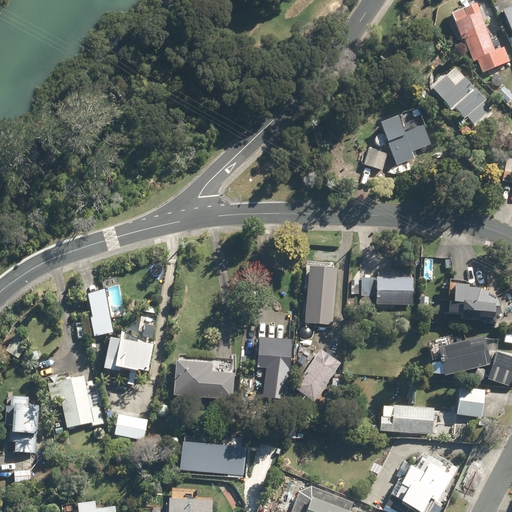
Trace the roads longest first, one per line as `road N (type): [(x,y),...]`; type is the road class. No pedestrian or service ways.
road 1 (residential): [(511,236),(423,215),(191,219)]
road 2 (tertiary): [(191,219),(207,183),(318,79),(376,0)]
road 3 (tertiary): [(191,219),(35,268),(0,295)]
